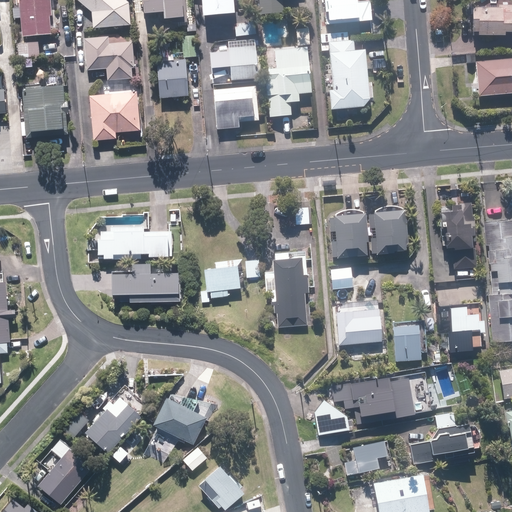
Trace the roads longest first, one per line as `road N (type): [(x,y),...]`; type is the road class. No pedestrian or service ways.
road 1 (residential): [(50,185),(425,150)]
road 2 (residential): [(298,511),(277,408),(254,371),(209,348),(94,335)]
road 3 (residential): [(94,335),(62,296),(50,185)]
road 4 (residential): [(414,0),(425,150)]
road 5 (residential): [(0,451),(94,335)]
